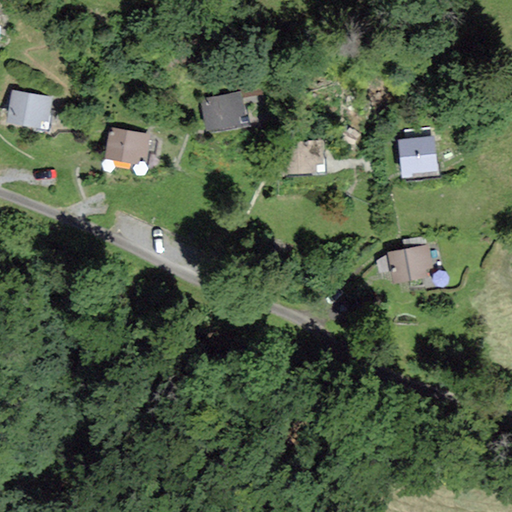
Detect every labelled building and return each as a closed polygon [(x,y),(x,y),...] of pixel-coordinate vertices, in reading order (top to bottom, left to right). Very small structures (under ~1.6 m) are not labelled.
[(54,97),(12,90),(7,122),(41,129),(42,121),(50,123),(54,97)] [(241,91),(201,101),(209,132),(239,125),(237,116),(246,114),(241,91)] [(151,135),(109,128),(104,158),(139,165),(141,157),(147,158),(151,135)] [(434,136),(397,139),(403,173),(438,170),(434,136)] [(280,142),(281,173),(317,172),(317,164),(324,163),(324,141),(280,142)] [(428,245),(391,252),(379,262),(381,274),(393,272),(394,282),(427,277),(426,269),(432,268),(428,245)]
